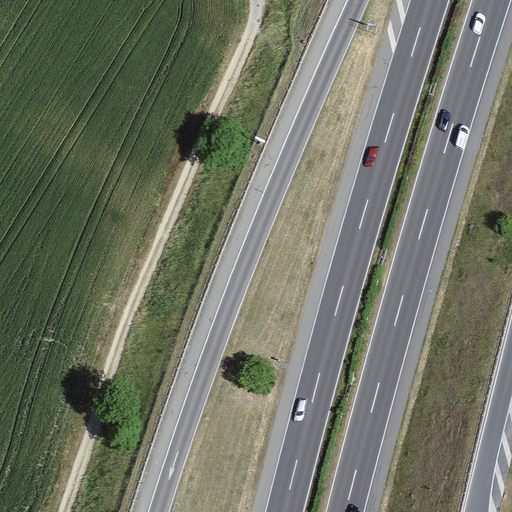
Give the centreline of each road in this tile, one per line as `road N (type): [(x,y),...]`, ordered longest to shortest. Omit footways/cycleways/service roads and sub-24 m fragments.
road 1 (motorway): [(358,0),(258,234),(158,511)]
road 2 (track): [(257,0),(235,75),(103,384),(65,511)]
road 3 (motorway): [(346,511),(492,0)]
road 4 (motorway): [(429,0),(284,511)]
road 5 (motorway): [(475,511),(511,359)]
